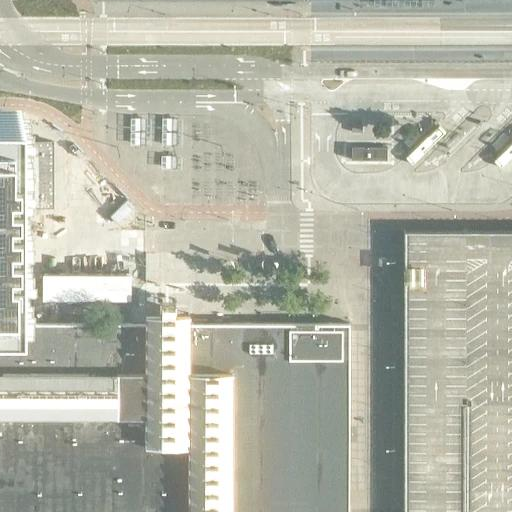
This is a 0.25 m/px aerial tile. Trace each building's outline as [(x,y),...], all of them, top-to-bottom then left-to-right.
[(19,107),(0,106),(0,317),(19,318),(19,301),(19,285),(19,269),(19,253),(19,237),(19,220),(19,206),(51,206),(51,141),(19,141),(19,124),(19,115),(19,107)] [(419,134),(414,129),(403,140),(408,145),(419,134)] [(507,136),(503,132),(490,143),(495,148),(507,136)] [(461,137),(456,133),(445,144),(449,149),(461,137)] [(351,147),(350,159),(386,159),(387,147),(351,147)] [(511,511),(511,228),(402,229),(402,261),(401,511),(511,511)] [(0,511),(348,511),(348,449),(349,322),(260,322),(189,322),(177,322),(156,321),(144,321),(18,322),(0,321),(0,511)]
